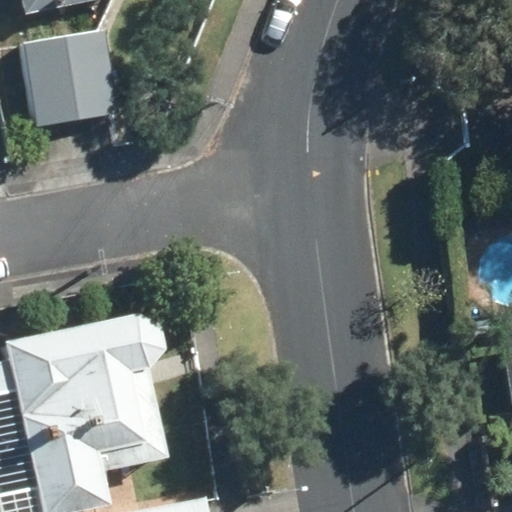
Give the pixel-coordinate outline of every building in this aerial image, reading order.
[(11,0),(16,17),(98,0),(11,0)] [(93,32),(15,46),(29,127),(107,113),(93,32)] [(128,314),(0,340),(0,362),(31,511),(71,511),(102,505),(95,473),(160,460),(141,372),(153,352),(147,322),(128,314)] [(511,317),(488,322),(510,447),(511,446),(511,317)] [(201,511),(199,497),(117,511),(201,511)]
